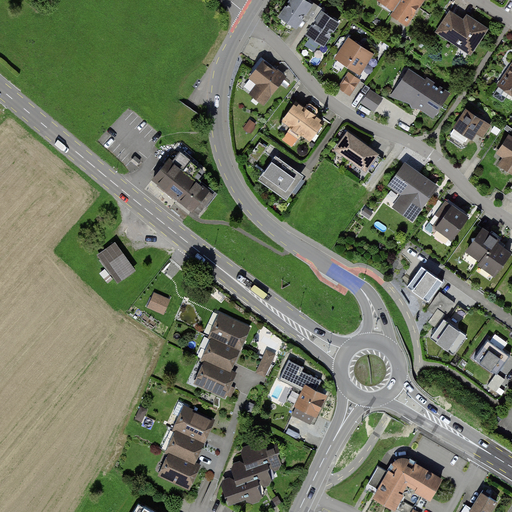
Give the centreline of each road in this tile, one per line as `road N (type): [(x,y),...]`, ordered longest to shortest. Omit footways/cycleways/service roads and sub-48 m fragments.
road 1 (residential): [(366,296),(262,220),(231,176),(218,128),(218,83),(248,18)]
road 2 (residential): [(248,18),(330,103),(414,143),(511,225)]
road 3 (primary): [(236,281),(0,88)]
road 4 (primary): [(236,281),(340,371)]
road 5 (primary): [(353,345),(236,281)]
